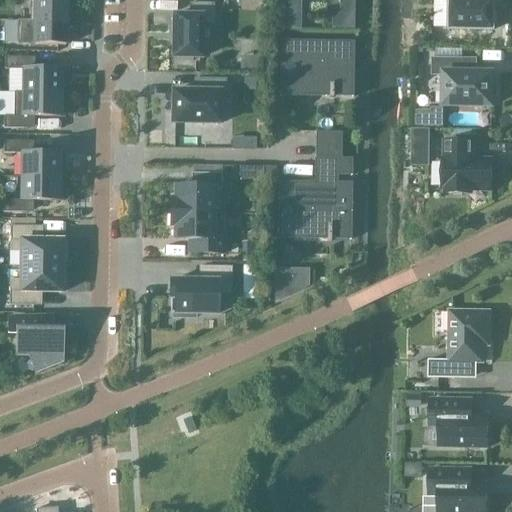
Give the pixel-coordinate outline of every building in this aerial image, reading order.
[(65,0),(43,0),(29,0),(29,21),(65,22),(65,0)] [(341,0),(341,13),(334,13),(334,25),(354,25),(353,0),(341,0)] [(477,0),(449,0),(449,30),(492,30),(492,26),(495,23),(495,14),(493,12),(493,0),(478,0),(477,0)] [(213,4),(189,4),(188,16),(172,15),(172,58),(175,58),(175,62),(190,62),(190,58),(200,58),(200,26),(212,26),(213,4)] [(64,46),(65,22),(29,21),(17,21),(16,45),(64,46)] [(352,98),(353,42),(351,42),(351,43),(281,42),(281,41),(279,41),(279,97),(280,97),(280,95),(295,95),(296,86),(328,86),(328,98),(332,98),(332,96),(351,96),(351,98),(352,98)] [(64,85),(64,70),(28,70),(28,58),(4,57),(4,70),(22,70),(21,93),(60,94),(60,85),(64,85)] [(468,60),(432,59),(432,75),(444,75),(443,105),(491,106),(491,98),(496,96),(496,84),(492,82),(492,74),(468,74),(468,60)] [(171,91),(171,123),(219,124),(219,94),(224,94),(224,80),(199,80),(199,92),(171,91)] [(63,118),(63,103),(60,103),(60,94),(21,93),(13,93),(13,117),(3,116),(3,129),(27,129),(27,117),(63,118)] [(340,160),(340,133),(314,133),(314,159),(335,159),(335,160),(340,160)] [(27,142),(3,141),(2,154),(20,154),(20,177),(59,178),(59,169),(62,170),(62,154),(26,154),(27,142)] [(444,162),(443,162),(442,189),(445,189),(445,194),(470,194),(470,189),(490,189),(490,162),(472,162),(472,142),(444,142),(444,162)] [(351,176),(351,159),(350,159),(350,160),(340,160),(335,160),(335,175),(349,175),(349,176),(351,176)] [(170,200),(169,214),(223,214),(218,214),(218,189),(220,189),(221,174),(197,174),(197,188),(174,187),(174,200),(170,200)] [(59,178),(20,177),(20,201),(2,200),(2,213),(26,213),(26,201),(62,202),(62,186),(59,186),(59,178)] [(350,240),(351,183),(349,183),(349,184),(299,183),(299,187),(279,187),(279,182),(277,182),(276,239),(278,239),(278,238),(293,238),(294,226),(326,227),(326,241),(330,241),(330,238),(348,239),(348,240),(350,240)] [(223,214),(169,214),(169,227),(173,227),(173,240),(189,240),(188,254),(223,254),(223,214)] [(34,227),(9,227),(9,252),(20,253),(20,266),(61,267),(61,241),(34,241),(34,227)] [(61,267),(20,266),(19,280),(8,280),(8,306),(33,306),(33,292),(60,293),(61,267)] [(199,282),(169,281),(168,298),(170,298),(170,313),(173,314),(172,318),(194,319),(194,314),(217,314),(217,293),(229,293),(230,268),(199,268),(199,282)] [(448,361),(427,360),(427,378),(455,379),(455,362),(481,363),(482,333),(488,333),(488,313),(449,312),(448,361)] [(43,321),(9,320),(8,334),(17,334),(16,355),(30,355),(36,370),(60,361),(60,332),(42,332),(43,321)] [(439,426),(439,447),(486,448),(487,415),(470,415),(471,401),(430,400),(430,426),(439,426)] [(195,430),(188,415),(181,419),(187,433),(195,430)] [(437,453),(438,434),(427,433),(426,453),(437,453)] [(485,511),(486,484),(469,484),(469,470),(429,470),(428,496),(438,496),(437,511),(485,511)]
